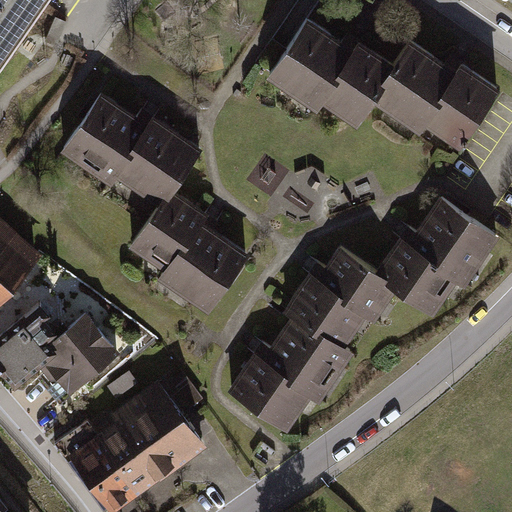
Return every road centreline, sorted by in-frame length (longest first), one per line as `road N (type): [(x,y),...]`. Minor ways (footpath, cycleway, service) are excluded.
road 1 (residential): [(511,294),(448,358),(245,511)]
road 2 (residential): [(96,511),(0,397)]
